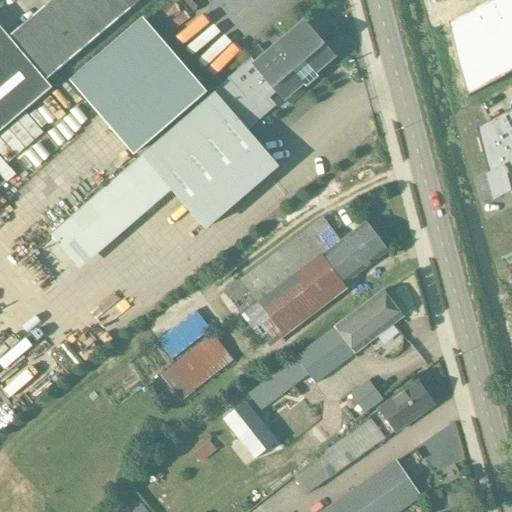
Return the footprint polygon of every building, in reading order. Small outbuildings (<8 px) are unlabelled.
[(54,0),(9,38),(0,28),(0,133),(52,89),(45,82),(131,9),(141,0),(54,0)] [(511,0),(493,0),(449,24),(450,28),(453,27),(469,92),(467,93),(468,97),(511,73),(511,0)] [(210,97),(145,22),(72,85),(137,160),(210,97)] [(214,96),(145,156),(167,182),(207,228),(277,167),(246,131),(276,106),(270,98),(278,91),(285,99),(303,83),(307,88),(319,77),(315,72),(324,65),(333,57),(304,23),(257,64),(252,58),(244,65),(229,79),(212,93),(214,96)] [(511,110),(477,130),(495,198),(511,188),(511,110)] [(367,223),(342,242),(323,217),(224,292),(268,350),(348,289),(345,284),(388,251),(367,223)] [(334,329),(354,355),(404,317),(384,291),(334,329)] [(334,329),(296,358),(309,375),(316,384),(354,355),(334,329)] [(213,334),(160,377),(181,403),(234,361),(213,334)] [(296,358),(250,394),(263,410),(309,375),(296,358)] [(435,401),(445,395),(429,373),(420,379),(435,401)] [(370,409),(382,400),(368,381),(356,390),(370,409)] [(308,495),(397,432),(435,404),(419,382),(370,416),(372,419),(317,458),(294,475),(308,495)] [(277,442),(246,403),(224,420),(255,460),(277,442)] [(400,511),(422,497),(397,461),(323,511),(400,511)]
